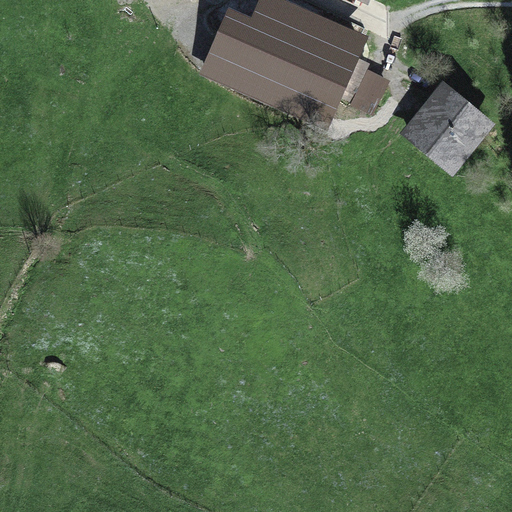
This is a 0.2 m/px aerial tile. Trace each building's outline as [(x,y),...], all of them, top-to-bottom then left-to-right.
[(374,0),(343,0),(369,12),(374,0)] [(166,26),(178,15),(166,1),(154,11),(166,26)] [(263,15),(243,6),(222,48),(242,57),(239,63),(316,100),(320,91),(351,106),(370,68),(339,53),(342,46),(266,10),(263,15)] [(390,84),(368,74),(351,109),(373,120),(390,84)] [(442,87),(400,138),(453,182),(495,131),(442,87)]
